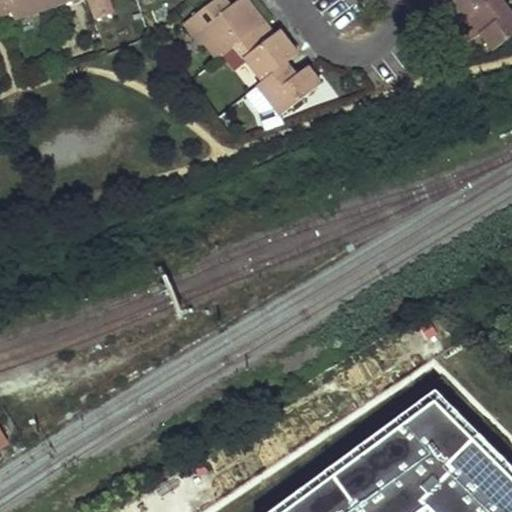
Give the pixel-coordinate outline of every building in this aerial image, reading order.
[(40,0),(0,0),(0,22),(1,25),(44,11),(40,0)] [(40,0),(44,11),(75,0),(40,0)] [(215,0),(185,23),(195,37),(198,34),(205,44),(218,60),(235,47),(266,23),(247,0),(240,0),(231,7),(224,12),(216,2),(215,0)] [(224,12),(231,7),(225,0),(217,0),(216,2),(224,12)] [(424,0),(437,15),(450,5),(463,22),(489,0),(424,0)] [(489,0),(463,22),(454,28),(468,44),(481,34),(494,51),(511,36),(511,15),(500,0),(489,0)] [(266,23),(235,47),(263,82),(286,65),(298,55),(279,32),(274,35),(266,23)] [(198,34),(195,37),(202,46),(205,44),(198,34)] [(263,82),(258,87),(281,116),(321,85),(308,68),(296,77),(286,65),(263,82)] [(511,511),(511,469),(435,396),(280,511),(511,511)] [(0,427),(0,446),(9,441),(0,427)]
